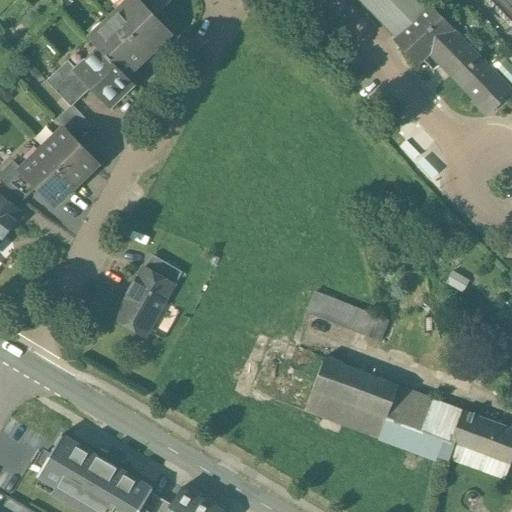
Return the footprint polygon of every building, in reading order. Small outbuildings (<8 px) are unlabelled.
[(134,0),(127,0),(88,38),(99,49),(126,78),(170,37),(134,0)] [(431,5),(424,11),(413,0),(368,0),(401,34),(395,39),(418,63),(430,51),(475,99),(473,101),(487,114),(510,91),(452,30),(454,28),(431,5)] [(126,78),(99,49),(77,70),(76,71),(92,88),(110,106),(133,85),(126,78)] [(511,88),(511,55),(495,72),(511,89),(511,88)] [(77,70),(68,61),(46,81),(71,107),(92,88),(76,71),(77,70)] [(93,130),(71,107),(57,121),(64,128),(78,143),(93,130)] [(78,143),(64,128),(42,149),(76,184),(98,164),(78,143)] [(76,184),(42,149),(21,169),(20,170),(37,187),(55,205),(76,184)] [(21,169),(13,161),(0,173),(0,181),(24,200),(37,187),(20,170),(21,169)] [(0,240),(21,213),(0,196),(0,240)] [(182,272),(153,255),(145,269),(173,285),(173,286),(174,286),(182,272)] [(145,269),(143,268),(118,313),(148,331),(173,286),(173,285),(145,269)] [(376,316),(314,293),(306,313),(368,337),(376,316)] [(398,385),(325,358),(304,410),(378,438),(398,386),(398,385)] [(432,407),(431,398),(398,386),(378,438),(415,452),(432,407)] [(462,410),(431,398),(432,407),(415,452),(452,459),(453,435),(462,410)] [(511,459),(511,429),(462,410),(453,435),(452,459),(505,478),(511,459)] [(62,432),(36,476),(97,511),(136,511),(153,485),(62,432)] [(224,511),(182,487),(164,511),(224,511)]
